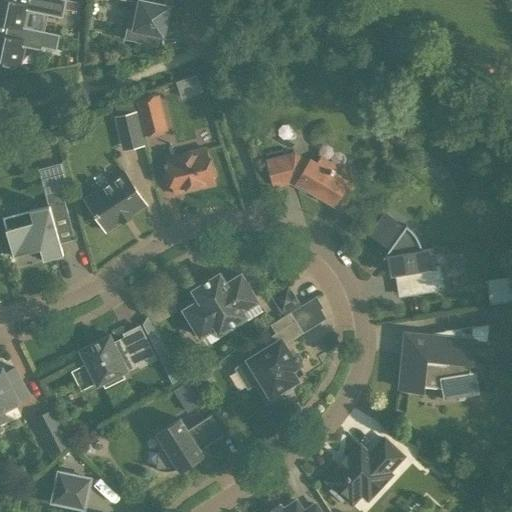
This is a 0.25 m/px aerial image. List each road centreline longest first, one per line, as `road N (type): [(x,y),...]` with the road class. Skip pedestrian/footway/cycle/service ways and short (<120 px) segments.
road 1 (residential): [(353,280),(328,247),(297,225),(264,213),(226,214),(176,226),(105,278),(0,319)]
road 2 (residential): [(200,511),(349,395),(365,359),(353,280)]
road 3 (track): [(341,0),(511,172)]
